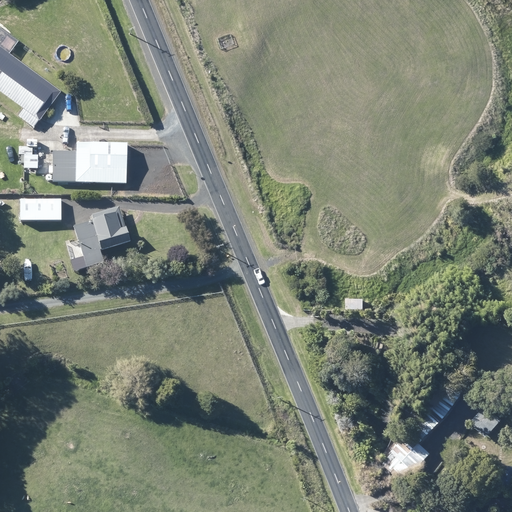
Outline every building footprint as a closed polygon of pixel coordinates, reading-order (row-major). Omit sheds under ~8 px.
[(58,97),(60,94),(0,49),(0,93),(22,110),(17,117),(33,128),(34,129),(41,120),(58,97)] [(73,183),(123,185),(124,146),(87,145),(87,150),(74,149),(73,170),(60,170),(60,182),(73,182),(73,183)] [(25,157),(32,158),(33,149),(18,147),(17,156),(25,157)] [(32,158),(25,157),(24,170),(37,171),(39,159),(32,158)] [(19,224),(60,223),(60,201),(18,202),(19,224)] [(98,253),(129,244),(117,209),(90,217),(92,222),(71,229),(78,250),(85,270),(85,271),(102,265),(98,253)] [(483,408),(471,422),(487,436),(501,420),(485,406),(483,408)] [(414,472),(430,454),(409,435),(407,436),(391,455),(383,464),(392,473),(403,461),(414,472)]
